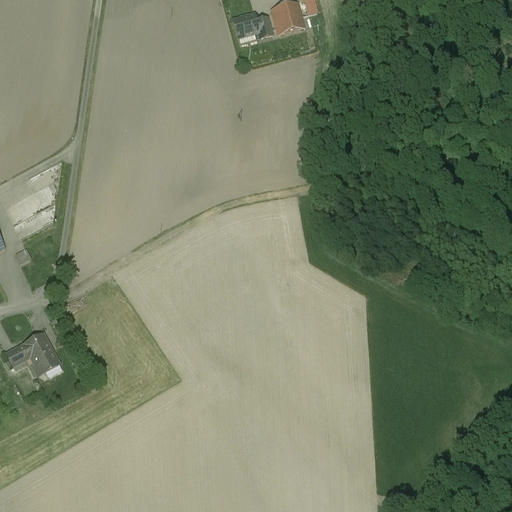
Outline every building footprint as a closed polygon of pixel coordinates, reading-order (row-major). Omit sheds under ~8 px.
[(316,0),(304,0),(310,18),(320,14),(316,0)] [(297,6),(271,14),(278,38),(304,31),(297,6)] [(254,18),(233,24),(238,41),(258,36),(259,35),(256,24),(254,18)] [(267,21),(256,24),(259,35),(258,36),(260,42),(272,39),(267,21)] [(15,256),(20,267),(33,262),(28,251),(15,256)] [(24,350),(8,359),(7,358),(13,370),(28,362),(37,380),(59,369),(51,354),(52,353),(51,352),(50,353),(47,347),(48,347),(48,346),(47,346),(42,338),(23,348),(24,350)]
